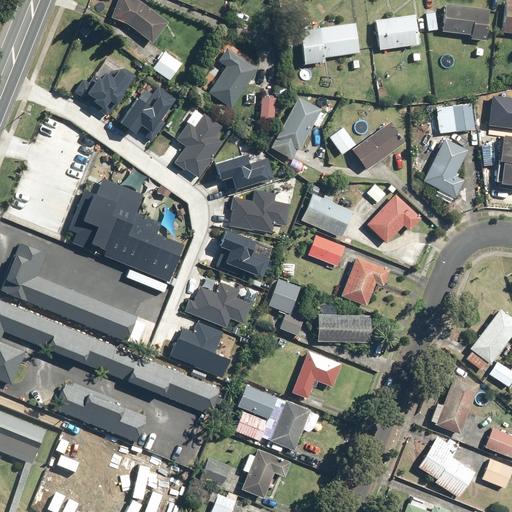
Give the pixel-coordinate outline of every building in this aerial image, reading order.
[(136,0),(119,0),(112,17),(128,24),(153,43),(169,23),(142,2),(136,0)] [(444,3),(443,9),(445,10),(442,30),(471,34),(471,38),(485,40),(489,9),(444,3)] [(436,11),(426,12),(428,29),(438,28),(436,11)] [(415,14),(375,20),(379,50),(419,44),(415,14)] [(304,64),(325,61),(324,57),(359,53),(355,23),(300,30),(304,64)] [(182,63),(164,50),(152,67),(169,80),(182,63)] [(226,50),(220,61),(227,65),(209,94),(232,108),(256,68),(226,50)] [(83,97),(87,92),(95,97),(92,101),(104,109),(110,99),(117,104),(124,93),(121,91),(133,74),(106,56),(88,82),(83,79),(74,91),(83,97)] [(360,57),(350,59),(352,70),(362,69),(360,57)] [(140,123),(151,130),(174,98),(162,89),(160,91),(148,82),(120,122),(134,132),(140,123)] [(286,84),(276,84),(276,95),(286,96),(286,84)] [(276,96),(260,96),(260,117),(276,117),(276,96)] [(511,98),(491,96),(487,123),(511,126),(511,98)] [(325,115),(320,112),(321,109),(297,97),(271,147),(292,158),(297,149),(300,151),(314,124),(319,127),(325,115)] [(437,107),(439,132),(475,128),(472,103),(437,107)] [(183,119),(188,122),(177,139),(186,145),(176,162),(199,176),(220,141),(215,137),(222,126),(191,106),(183,119)] [(394,136),(398,133),(390,121),(352,149),(367,169),(401,145),(394,136)] [(343,128),(330,137),(342,154),(355,144),(343,128)] [(511,135),(502,134),(500,160),(503,160),(501,183),(511,183),(511,135)] [(455,175),(467,149),(443,138),(424,181),(456,196),(464,179),(455,175)] [(247,163),(244,153),(215,162),(220,179),(231,175),(234,187),(272,176),(267,158),(247,163)] [(65,238),(168,280),(183,243),(157,232),(161,223),(135,212),(143,194),(104,178),(97,194),(85,189),(65,238)] [(375,183),(366,192),(377,202),(385,194),(375,183)] [(231,226),(272,230),(273,223),(286,224),(288,203),(273,202),(274,191),(254,190),(253,200),(233,198),(231,226)] [(352,211),(331,202),(333,198),(315,190),(302,219),(341,237),(352,211)] [(403,225),(409,230),(421,218),(395,193),(367,223),(387,242),(403,225)] [(266,259),(271,247),(226,229),(220,244),(230,248),(224,262),(262,277),(269,260),(266,259)] [(345,246),(315,233),(307,252),(337,265),(345,246)] [(20,237),(1,288),(129,336),(141,306),(43,270),(51,249),(20,237)] [(375,282),(383,285),(390,269),(357,256),(342,294),(366,304),(375,282)] [(300,285),(278,277),(268,304),(286,311),(280,328),(298,335),(305,316),(290,311),(300,285)] [(238,289),(220,281),(215,292),(200,286),(194,301),(189,299),(184,309),(226,327),(230,317),(243,323),(251,303),(235,296),(238,289)] [(213,414),(224,389),(0,299),(0,381),(10,386),(25,349),(0,339),(0,337),(1,335),(3,330),(213,414)] [(336,313),(337,302),(319,301),(317,340),(368,342),(369,315),(336,313)] [(482,371),(488,362),(490,363),(511,333),(511,317),(499,308),(470,348),(472,350),(466,359),(482,371)] [(213,351),(222,332),(198,321),(193,331),(183,327),(171,355),(221,377),(230,359),(213,351)] [(317,379),(332,385),(341,363),(308,349),(291,391),(307,397),(312,385),(314,386),(317,379)] [(511,380),(511,371),(497,361),(488,373),(508,387),(511,380)] [(461,433),(479,383),(453,374),(435,424),(461,433)] [(149,415),(66,382),(55,408),(138,441),(149,415)] [(277,398),(246,384),(237,404),(268,418),(277,398)] [(311,409),(286,399),(270,439),(295,449),(311,409)] [(49,430),(0,408),(0,447),(31,460),(49,430)] [(267,421),(242,410),(234,430),(258,441),(267,421)] [(511,435),(493,427),(485,446),(511,457),(511,435)] [(437,435),(419,465),(438,477),(435,481),(459,496),(475,471),(452,456),(459,444),(449,438),(447,442),(437,435)] [(242,469),(248,472),(242,488),(263,496),(273,471),(285,476),(291,461),(258,448),(255,456),(249,453),(242,469)] [(231,466),(209,456),(199,477),(221,487),(231,466)] [(511,466),(490,458),(482,479),(505,487),(511,468),(511,466)] [(82,479),(79,477),(62,493),(79,511),(78,511),(101,511),(128,487),(116,473),(108,481),(95,467),(82,479)] [(231,511),(237,495),(228,492),(226,498),(217,494),(211,511),(231,511)] [(449,511),(450,511),(413,496),(410,503),(407,502),(403,511),(449,511)]
